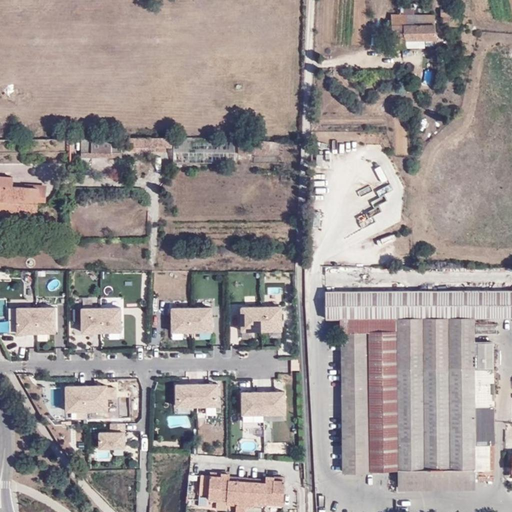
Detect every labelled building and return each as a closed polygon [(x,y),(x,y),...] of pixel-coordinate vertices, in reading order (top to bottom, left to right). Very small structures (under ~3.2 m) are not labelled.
[(460,26),(460,9),(441,10),(441,26),(460,26)] [(437,39),(435,21),(435,15),(391,15),(391,22),(383,23),(384,48),(425,48),(424,39),(437,39)] [(119,153),(118,138),(81,139),(81,153),(119,153)] [(136,147),(136,139),(128,138),(128,147),(136,147)] [(149,152),(149,138),(136,139),(136,147),(136,152),(149,152)] [(172,147),(172,138),(149,138),(149,152),(157,152),(157,147),(166,147),(172,147)] [(235,163),(235,138),(174,138),(174,162),(235,163)] [(279,154),(279,142),(238,141),(238,154),(279,154)] [(0,185),(12,186),(13,177),(0,176),(0,185)] [(46,202),(47,185),(25,184),(25,187),(38,188),(37,202),(46,202)] [(37,202),(38,188),(25,187),(12,186),(0,185),(0,214),(6,215),(6,218),(8,220),(35,222),(37,220),(38,217),(36,217),(37,202)] [(281,301),(280,287),(267,287),(268,302),(281,301)] [(475,488),(475,469),(479,469),(480,480),(494,479),(494,469),(494,443),(493,443),(493,343),(475,343),(474,318),(511,317),(511,290),(326,292),(327,319),(341,318),(343,471),(399,470),(399,489),(475,488)] [(282,307),(241,305),(242,337),(282,337),(282,307)] [(57,307),(17,308),(17,335),(57,337),(57,307)] [(122,308),(80,308),(81,334),(123,335),(122,308)] [(212,308),(171,308),(173,335),(213,335),(212,308)] [(221,385),(175,385),(176,410),(221,411),(221,385)] [(117,388),(64,386),(67,419),(117,418),(117,388)] [(288,392),(242,390),(243,418),(287,419),(288,392)] [(126,422),(110,422),(110,433),(126,433),(126,422)] [(110,433),(100,433),(100,450),(124,451),(126,433),(110,433)] [(97,452),(97,459),(111,460),(112,452),(97,452)] [(284,503),(285,477),(266,476),(266,482),(258,482),(257,485),(247,484),(237,483),(238,480),(230,480),(230,473),(210,472),(210,476),(201,475),(200,494),(209,494),(209,497),(227,498),(227,501),(227,502),(236,502),(236,505),(235,511),(245,511),(246,506),(246,503),(254,504),(265,505),(265,504),(265,501),(284,503)]
